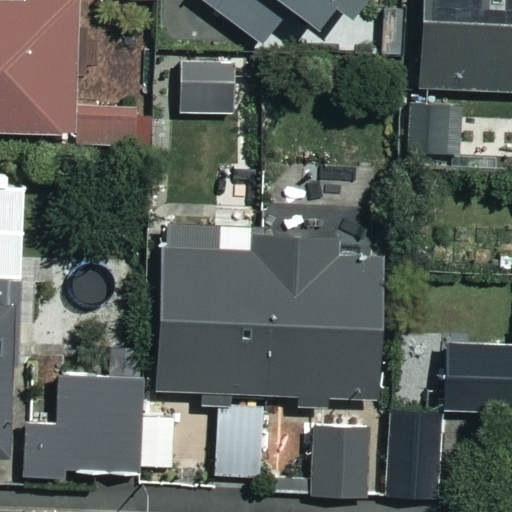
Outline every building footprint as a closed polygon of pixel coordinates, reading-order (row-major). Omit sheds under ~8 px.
[(200,0),(262,48),(287,15),(325,44),(358,0),(200,0)] [(511,0),(421,0),(419,93),(511,95),(511,0)] [(0,2),(0,133),(75,133),(73,1),(0,2)] [(246,228),(158,228),(159,397),(376,396),(375,238),(246,239),(246,228)] [(0,451),(12,451),(10,372),(31,372),(29,281),(8,282),(7,265),(0,264),(0,451)] [(511,351),(436,353),(438,417),(511,415),(511,351)] [(142,474),(176,474),(176,412),(144,412),(144,373),(54,374),(54,424),(26,424),(26,484),(142,483),(142,474)] [(212,480),(254,478),(253,464),(261,464),(259,408),(210,409),(212,480)] [(433,423),(391,424),(395,500),(436,498),(433,423)] [(366,425),(308,426),(310,499),(368,497),(366,425)]
